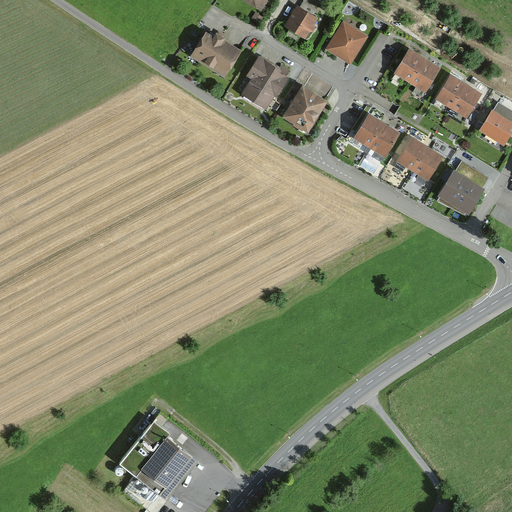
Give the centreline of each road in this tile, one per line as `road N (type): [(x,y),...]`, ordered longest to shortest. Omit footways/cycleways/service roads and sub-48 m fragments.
road 1 (primary): [(511,292),(360,388),(282,455),(233,511)]
road 2 (track): [(222,109),(57,0)]
road 3 (residential): [(465,240),(314,159)]
